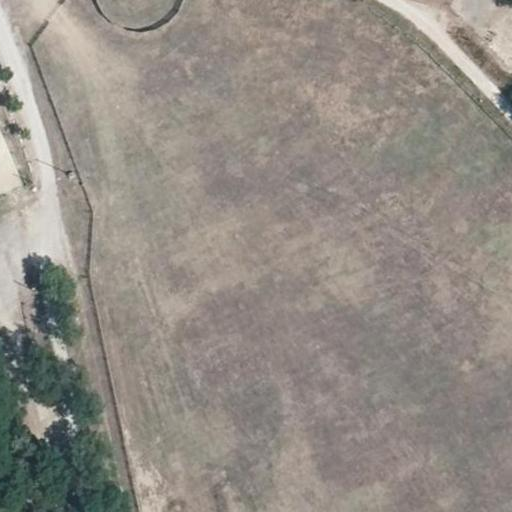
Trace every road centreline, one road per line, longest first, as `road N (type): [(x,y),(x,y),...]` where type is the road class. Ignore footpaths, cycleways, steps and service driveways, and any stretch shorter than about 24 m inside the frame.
road 1 (track): [(0,44),(34,128),(89,511)]
road 2 (track): [(511,119),(379,0)]
